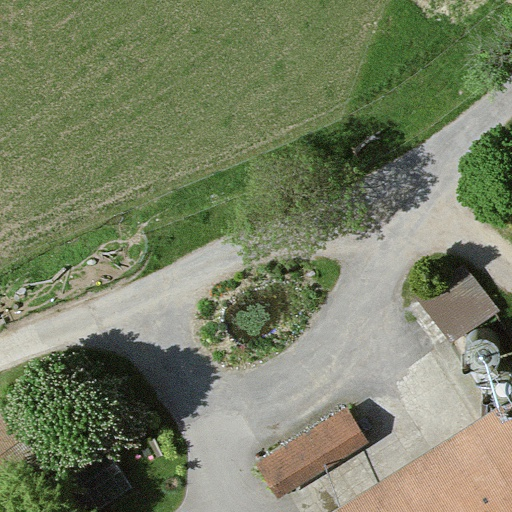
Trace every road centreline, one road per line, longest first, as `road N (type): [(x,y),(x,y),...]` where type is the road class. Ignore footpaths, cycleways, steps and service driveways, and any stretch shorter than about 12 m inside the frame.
road 1 (unclassified): [(0,359),(390,171),(511,85)]
road 2 (unknown): [(204,511),(201,444),(147,288)]
road 3 (track): [(390,171),(511,271)]
